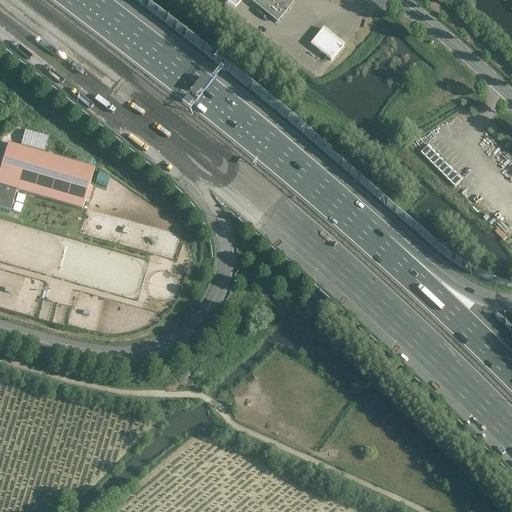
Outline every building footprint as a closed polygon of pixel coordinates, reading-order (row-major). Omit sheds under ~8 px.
[(248,0),(251,3),(253,0),(221,0),(235,11),(243,0),(248,0)] [(286,0),(253,0),(251,3),(277,24),(292,5),(286,0)] [(311,46),(327,59),(331,62),(344,46),(323,30),(311,46)] [(452,122),(436,139),(443,146),(460,129),(452,122)] [(0,208),(10,211),(16,191),(82,209),(94,168),(8,143),(0,169),(0,208)] [(429,147),(421,155),(455,189),(463,180),(429,147)]
